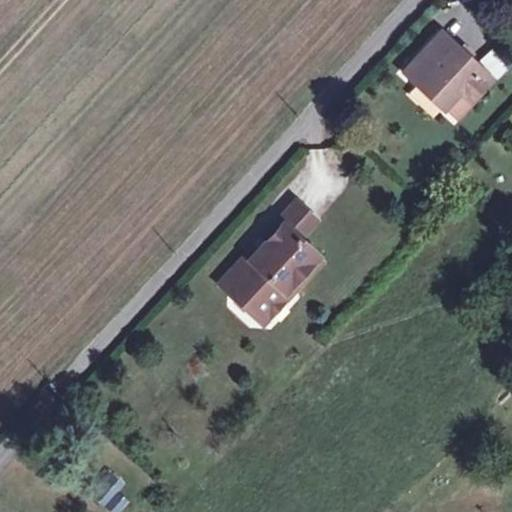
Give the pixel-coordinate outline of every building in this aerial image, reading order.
[(404,71),(417,82),(420,80),(443,102),(456,88),(468,98),(485,79),(461,58),(465,53),(441,31),(404,71)] [(279,217),(282,221),(300,236),(317,217),(296,198),(279,217)] [(300,236),(282,221),(250,255),(247,252),(219,284),(258,320),(284,292),(290,286),(294,290),(323,257),(300,236)] [(290,286),(284,292),(288,296),(294,290),(290,286)] [(95,496),(104,503),(115,491),(106,483),(95,496)]
